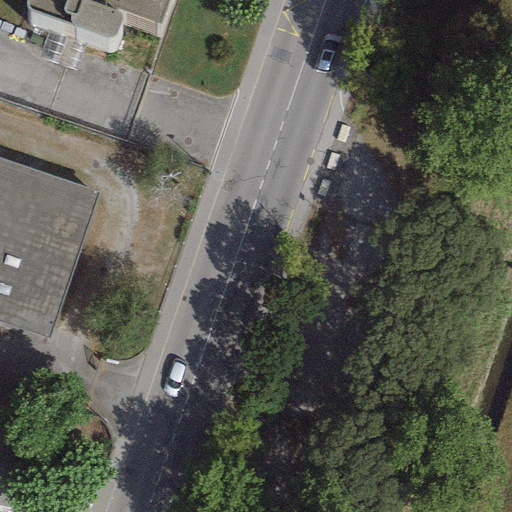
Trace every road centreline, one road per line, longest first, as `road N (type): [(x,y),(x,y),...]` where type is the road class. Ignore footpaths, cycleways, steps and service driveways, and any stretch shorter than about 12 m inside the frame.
road 1 (tertiary): [(146,511),(324,0)]
road 2 (track): [(77,334),(117,221),(116,191),(93,167),(0,134)]
